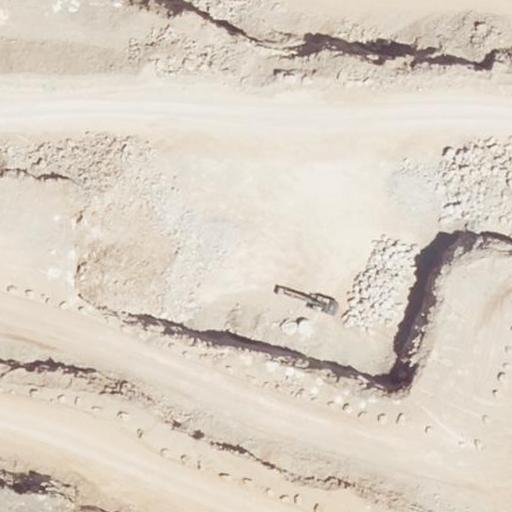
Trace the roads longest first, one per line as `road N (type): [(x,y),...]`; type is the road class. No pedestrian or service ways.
road 1 (track): [(0,233),(240,229),(364,237),(511,284)]
road 2 (track): [(0,326),(228,328),(320,338),(511,386)]
road 3 (track): [(0,70),(511,63)]
